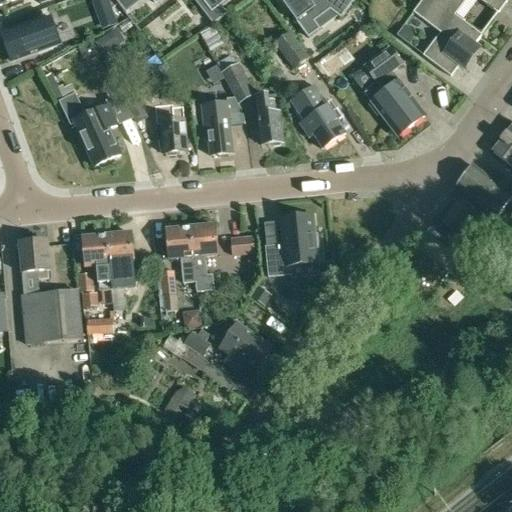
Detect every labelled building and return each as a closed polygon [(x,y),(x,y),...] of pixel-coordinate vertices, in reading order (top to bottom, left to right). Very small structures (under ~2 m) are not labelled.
[(0,0),(0,8),(22,0),(37,0),(39,5),(52,0),(0,0)] [(105,29),(116,25),(106,0),(102,0),(95,3),(105,29)] [(148,0),(149,0),(148,0),(198,0),(210,15),(230,0),(148,0)] [(354,0),(290,0),(294,5),(284,12),(306,42),(318,33),(312,25),(328,14),(339,22),(354,0)] [(454,17),(431,0),(423,0),(413,14),(440,34),(423,57),(451,78),(459,67),(464,70),(466,67),(463,65),(467,60),(470,63),(479,50),(475,46),(482,36),(455,16),(454,17)] [(431,0),(454,17),(455,16),(466,0),(478,0),(498,15),(507,2),(503,0),(431,0)] [(60,46),(51,19),(2,37),(11,63),(60,46)] [(223,45),(212,27),(199,35),(209,53),(223,45)] [(119,32),(95,44),(101,57),(126,45),(119,32)] [(289,37),(276,47),(294,72),(308,62),(289,37)] [(101,57),(95,44),(94,42),(80,50),(86,63),(89,64),(101,57)] [(425,118),(399,84),(392,74),(404,65),(391,48),(364,68),(376,85),(364,94),(371,104),(368,107),(376,119),(380,116),(398,139),(425,118)] [(165,92),(176,83),(164,67),(153,75),(165,92)] [(239,67),(223,76),(238,104),(254,96),(239,67)] [(279,68),(267,77),(275,87),(287,78),(279,68)] [(106,104),(84,115),(75,95),(70,87),(64,90),(63,87),(59,89),(52,75),(46,78),(58,103),(70,127),(75,124),(78,132),(94,168),(121,158),(108,130),(117,126),(132,119),(119,93),(105,101),(106,104)] [(314,88),(291,103),(304,124),(300,127),(309,140),(313,137),(322,151),(345,135),(314,88)] [(134,90),(121,95),(136,125),(148,119),(134,90)] [(277,97),(255,99),(261,147),(273,146),(275,148),(279,148),(281,145),(283,145),(280,116),(277,116),(276,107),(278,107),(277,97)] [(183,113),(160,115),(161,125),(160,126),(163,156),(166,156),(166,159),(177,158),(177,155),(187,154),(185,123),(184,123),(183,113)] [(228,113),(203,116),(204,125),(205,143),(208,142),(210,157),(233,155),(230,122),(229,122),(228,113)] [(511,128),(493,153),(511,168),(511,128)] [(511,180),(507,177),(498,188),(474,168),(450,199),(457,205),(442,224),(454,233),(449,239),(464,251),(467,248),(473,253),(486,239),(494,232),(495,230),(489,225),(488,227),(480,221),(486,212),(496,219),(511,199),(511,180)] [(279,219),(282,249),(266,250),(268,280),(317,276),(312,217),(279,219)] [(214,228),(190,230),(195,284),(196,296),(214,294),(213,275),(205,276),(203,258),(217,257),(214,228)] [(195,284),(190,230),(167,232),(169,261),(181,260),(182,273),(185,273),(186,285),(195,284)] [(135,278),(133,265),(134,265),(131,235),(107,238),(114,313),(127,312),(125,289),(123,290),(122,279),(135,278)] [(252,237),(230,240),(232,258),(254,255),(252,237)] [(114,313),(107,238),(83,240),(86,269),(97,268),(98,280),(101,280),(102,293),(112,292),(114,313)] [(486,239),(473,253),(486,265),(499,252),(486,239)] [(47,243),(20,245),(22,275),(37,274),(38,282),(48,281),(47,273),(50,273),(47,243)] [(173,273),(160,274),(162,298),(164,314),(177,313),(175,297),(173,273)] [(93,293),(92,275),(77,277),(79,294),(93,293)] [(98,315),(96,293),(81,295),(83,316),(98,315)] [(78,294),(22,299),(27,347),(83,341),(78,294)] [(199,313),(184,315),(185,330),(201,328),(199,313)] [(112,322),(87,323),(88,336),(113,334),(112,322)] [(236,326),(219,350),(228,356),(223,363),(238,374),(245,364),(257,372),(272,350),(236,326)] [(184,345),(186,347),(202,357),(209,348),(203,344),(208,337),(200,333),(196,339),(190,335),(187,341),(184,345)] [(184,345),(187,341),(181,337),(176,344),(169,339),(162,348),(180,360),(187,350),(185,349),(186,347),(184,345)] [(178,411),(183,414),(195,396),(190,393),(178,411)]
